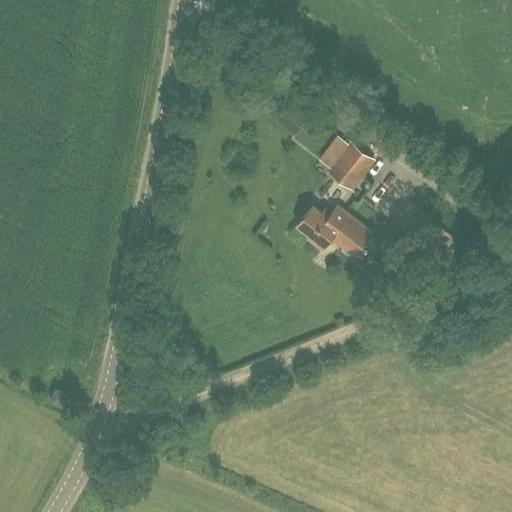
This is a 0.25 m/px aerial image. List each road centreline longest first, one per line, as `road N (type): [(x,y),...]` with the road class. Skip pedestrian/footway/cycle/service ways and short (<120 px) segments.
road 1 (tertiary): [(52,511),(108,398),(186,0)]
road 2 (track): [(511,270),(93,440)]
road 3 (unclassified): [(511,236),(186,0)]
